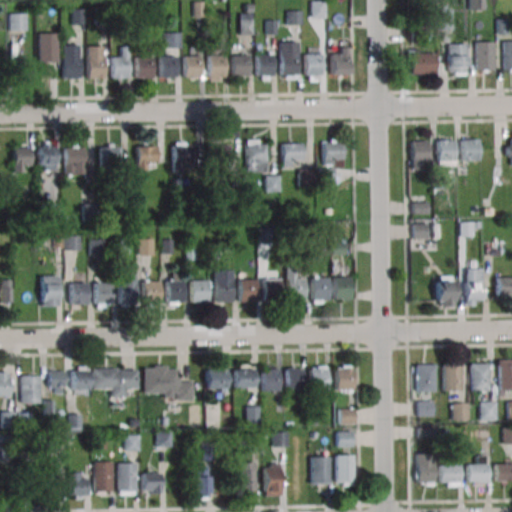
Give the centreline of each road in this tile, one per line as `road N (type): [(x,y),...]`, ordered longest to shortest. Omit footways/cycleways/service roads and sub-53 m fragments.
road 1 (residential): [(384,511),(376,0)]
road 2 (residential): [(0,337),(511,329)]
road 3 (residential): [(0,110),(511,105)]
